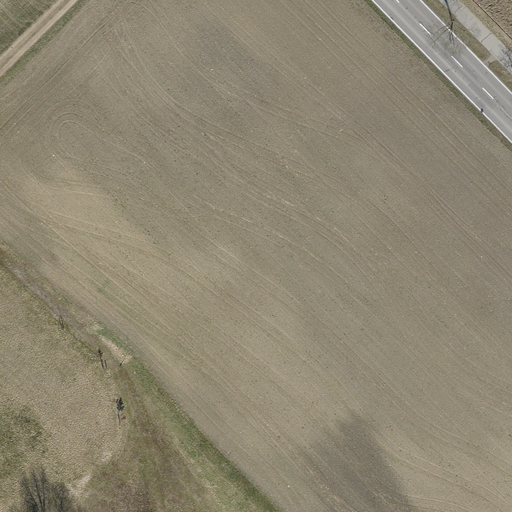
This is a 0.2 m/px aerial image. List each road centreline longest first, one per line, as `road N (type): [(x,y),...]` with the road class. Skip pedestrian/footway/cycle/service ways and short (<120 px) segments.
road 1 (track): [(0,255),(114,361),(213,511)]
road 2 (secondary): [(511,117),(396,0)]
